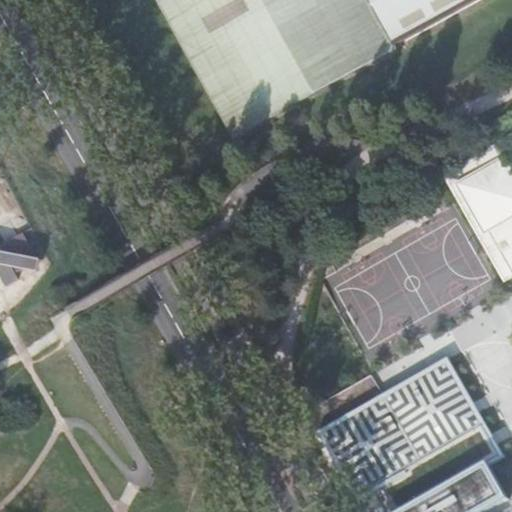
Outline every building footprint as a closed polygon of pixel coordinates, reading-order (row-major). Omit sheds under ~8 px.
[(469,0),(372,0),(395,41),(469,0)] [(511,128),(434,175),(497,281),(511,272),(511,128)] [(352,298),(361,313),(447,266),(437,248),(450,241),(438,218),(325,280),(339,305),(352,298)] [(0,262),(41,269),(45,244),(0,235),(0,262)] [(474,511),(506,495),(487,460),(502,452),(465,387),(338,457),(367,511),(474,511)]
